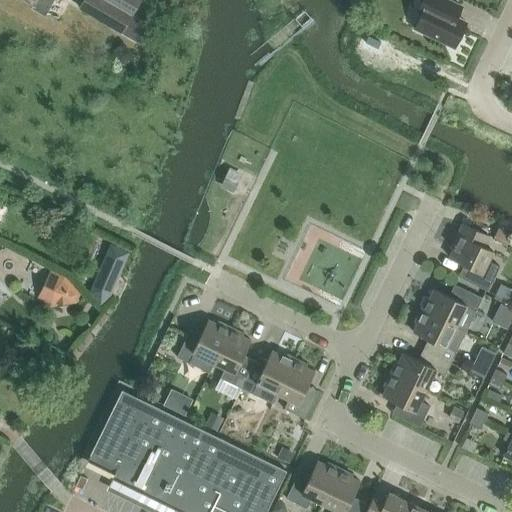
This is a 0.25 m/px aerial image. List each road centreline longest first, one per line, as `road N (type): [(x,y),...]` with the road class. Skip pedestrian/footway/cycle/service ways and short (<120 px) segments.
road 1 (residential): [(511,502),(331,426),(362,354)]
road 2 (residential): [(362,354),(434,201)]
road 3 (residential): [(362,354),(213,283)]
road 4 (residential): [(511,30),(480,104),(511,127)]
